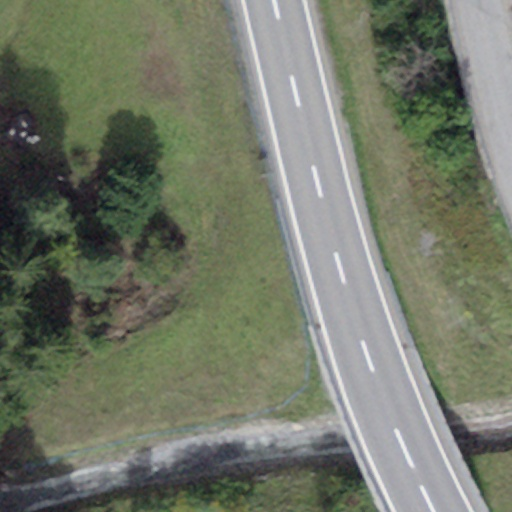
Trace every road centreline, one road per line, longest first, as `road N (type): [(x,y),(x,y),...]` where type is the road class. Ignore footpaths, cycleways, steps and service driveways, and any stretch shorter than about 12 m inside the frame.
road 1 (secondary): [(271,0),(339,274),(373,381),(431,511)]
road 2 (residential): [(511,153),(474,0)]
